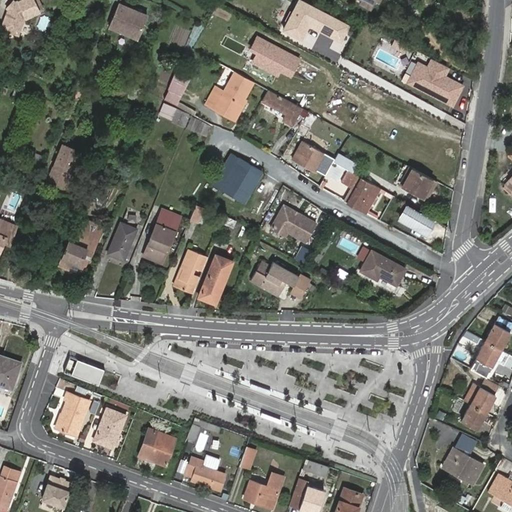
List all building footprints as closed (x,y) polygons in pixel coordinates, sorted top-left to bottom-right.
[(43,7),(39,0),(14,0),(15,0),(16,3),(11,9),(8,8),(1,27),(18,34),(24,17),(43,7)] [(298,0),(284,29),(300,37),(307,24),(341,41),(350,23),(304,0),(298,0)] [(137,37),(146,13),(118,2),(108,26),(137,37)] [(301,57),(259,36),(253,48),(260,51),(255,61),(279,73),(282,69),(293,74),(301,57)] [(450,67),(434,58),(429,67),(422,63),(415,76),(434,86),(431,92),(454,105),(464,85),(446,76),(450,67)] [(254,80),(236,70),(224,89),(217,85),(207,102),(216,107),(218,103),(236,112),(245,96),(254,80)] [(189,78),(175,71),(168,89),(182,96),(189,78)] [(126,95),(131,82),(120,77),(109,102),(121,107),(126,95)] [(140,86),(131,82),(126,95),(134,98),(140,86)] [(303,107),(268,88),(262,98),(287,112),(284,118),(294,124),(303,107)] [(248,98),(245,96),(236,112),(218,103),(216,107),(236,118),(248,98)] [(172,120),(176,108),(164,103),(159,114),(172,120)] [(176,108),(172,120),(184,125),(189,114),(176,108)] [(186,127),(206,136),(211,124),(191,115),(186,127)] [(312,145),(317,136),(310,132),(305,141),(312,145)] [(318,171),(327,153),(312,145),(305,141),(296,158),(318,171)] [(47,179),(68,188),(82,151),(62,143),(47,179)] [(23,167),(37,173),(44,155),(30,149),(23,167)] [(9,152),(6,161),(15,165),(19,153),(9,152)] [(234,154),(231,158),(229,162),(221,176),(250,192),(263,170),(234,154)] [(427,199),(431,190),(428,188),(434,178),(412,166),(403,185),(427,199)] [(348,201),(366,211),(380,186),(349,169),(342,180),(352,186),(355,188),(348,201)] [(250,192),(221,176),(216,185),(227,191),(226,193),(235,198),(236,196),(245,201),(250,192)] [(431,190),(437,180),(434,178),(428,188),(431,190)] [(348,201),(355,188),(352,186),(345,199),(348,201)] [(204,206),(195,203),(189,218),(197,221),(204,206)] [(436,219),(409,203),(402,216),(429,232),(436,219)] [(285,206),(273,229),(287,237),(290,233),(307,243),(318,224),(285,206)] [(163,208),(161,212),(178,219),(179,218),(172,216),(174,213),(163,208)] [(161,212),(160,215),(177,222),(178,219),(161,212)] [(177,222),(160,215),(144,254),(162,261),(177,222)] [(233,227),(237,220),(228,216),(225,222),(233,227)] [(0,249),(3,241),(10,244),(18,225),(1,218),(0,220),(0,249)] [(94,244),(101,226),(85,219),(78,238),(94,244)] [(108,252),(124,259),(136,229),(121,222),(108,252)] [(77,242),(67,238),(57,262),(76,269),(83,253),(86,245),(77,242)] [(89,256),(94,244),(78,238),(77,242),(86,245),(83,253),(89,256)] [(194,291),(209,254),(188,245),(180,264),(183,265),(176,284),(194,291)] [(398,284),(407,268),(374,250),(363,270),(378,278),(378,277),(379,278),(381,275),(398,284)] [(212,297),(217,298),(232,260),(215,253),(198,296),(211,301),(212,297)] [(266,273),(271,265),(261,260),(257,268),(266,273)] [(305,285),(309,278),(299,272),(298,274),(273,261),(271,265),(266,273),(257,268),(251,279),(279,295),(287,281),(292,284),(295,280),(305,285)] [(183,265),(180,264),(172,283),(176,284),(183,265)] [(289,290),(299,296),(305,285),(295,280),(292,284),(289,290)] [(511,323),(500,316),(486,340),(501,349),(511,330),(511,327),(511,323)] [(486,340),(471,367),(486,375),(495,359),(505,365),(511,354),(501,349),(486,340)] [(1,359),(3,356),(0,354),(0,384),(11,388),(19,366),(1,359)] [(20,362),(3,356),(1,359),(19,366),(20,362)] [(69,357),(66,366),(70,368),(74,360),(69,357)] [(79,358),(73,373),(100,384),(106,369),(79,358)] [(502,384),(486,375),(480,386),(496,394),(502,384)] [(124,378),(117,393),(145,405),(152,390),(124,378)] [(78,384),(75,389),(85,393),(88,388),(78,384)] [(480,386),(471,403),(486,411),(496,394),(480,386)] [(77,434),(91,399),(69,389),(66,397),(69,399),(58,426),(77,434)] [(100,401),(94,399),(90,410),(95,413),(100,401)] [(486,411),(471,403),(462,419),(477,427),(486,411)] [(118,432),(125,415),(107,408),(95,440),(108,445),(114,431),(118,432)] [(221,427),(194,417),(190,429),(187,437),(194,440),(199,426),(219,432),(221,427)] [(165,465),(175,437),(149,427),(138,455),(165,465)] [(255,450),(246,447),(240,465),(249,468),(255,450)] [(474,482),(484,463),(454,447),(443,465),(474,482)] [(202,465),(204,460),(192,456),(186,474),(192,476),(191,480),(220,490),(225,473),(217,470),(211,468),(202,465)] [(205,456),(204,460),(213,464),(211,468),(217,470),(220,461),(205,456)] [(325,476),(328,467),(306,459),(302,469),(325,476)] [(11,468),(7,478),(17,482),(21,472),(11,468)] [(272,508),(283,476),(273,473),(268,486),(250,480),(244,498),(272,508)] [(489,490),(498,495),(508,478),(500,473),(489,490)] [(0,511),(6,511),(17,482),(7,478),(0,475),(0,511)] [(60,480),(50,476),(41,500),(64,508),(72,484),(64,481),(60,480)] [(304,492),(306,485),(307,482),(298,478),(295,489),(304,492)] [(511,502),(511,479),(508,478),(498,495),(511,502)] [(295,489),(289,505),(309,511),(316,511),(324,491),(306,485),(304,492),(295,489)] [(355,511),(362,493),(344,487),(334,511),(355,511)]
